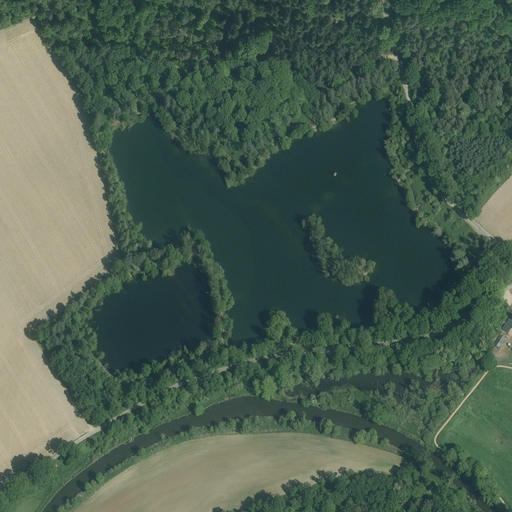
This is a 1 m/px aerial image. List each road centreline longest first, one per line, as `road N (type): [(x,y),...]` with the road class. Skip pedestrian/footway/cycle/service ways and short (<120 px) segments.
road 1 (track): [(511,286),(474,317),(422,340),(252,356),(201,370),(0,495)]
road 2 (unclassified): [(511,251),(443,192),(384,0)]
